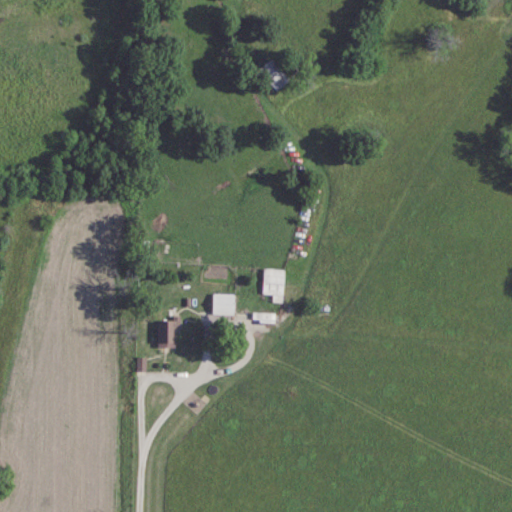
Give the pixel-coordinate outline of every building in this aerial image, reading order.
[(274,91),(289,81),(273,57),(259,67),(274,91)] [(272,294),(271,302),(282,302),(283,269),(262,268),(261,294),(272,294)] [(233,294),(211,293),(210,314),(232,314),(233,294)] [(251,321),(274,322),(274,313),(252,312),(251,321)] [(157,347),(174,347),(174,330),(179,330),(179,320),(156,320),(157,347)]
